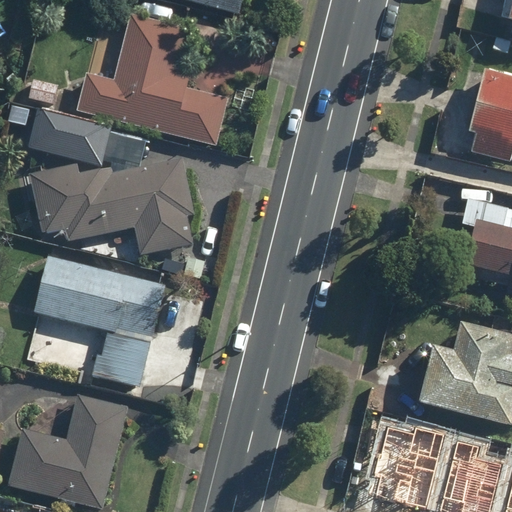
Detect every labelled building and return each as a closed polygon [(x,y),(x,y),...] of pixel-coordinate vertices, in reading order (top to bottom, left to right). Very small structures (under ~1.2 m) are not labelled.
[(185,0),(243,16),(247,0),(185,0)] [(191,29),(135,16),(120,82),(91,76),(82,113),(220,145),(230,98),(194,90),(197,78),(181,74),(191,29)] [(511,76),(488,71),(473,132),(480,134),(476,152),(511,160),(511,76)] [(62,83),(32,76),(27,99),(57,105),(62,83)] [(34,107),(9,103),(5,126),(31,129),(34,107)] [(114,127),(39,108),(28,152),(104,171),(114,127)] [(56,173),(34,177),(47,236),(67,232),(69,245),(138,230),(144,259),(166,254),(168,262),(201,255),(193,218),(199,217),(186,158),(117,173),(116,169),(86,175),(89,189),(61,195),(56,173)] [(511,228),(483,221),(471,266),(511,276),(511,228)] [(171,286),(50,258),(36,320),(108,337),(98,380),(146,391),(171,286)] [(457,355),(436,350),(421,409),(511,432),(511,335),(465,323),(457,355)] [(104,511),(109,511),(131,408),(79,398),(70,440),(24,431),(11,493),(104,511)] [(379,477),(375,494),(429,508),(449,433),(413,423),(410,431),(387,425),(375,476),(379,477)] [(0,482),(12,431),(0,428),(0,482)] [(461,443),(444,511),(446,511),(486,511),(499,464),(481,460),(484,448),(461,443)]
